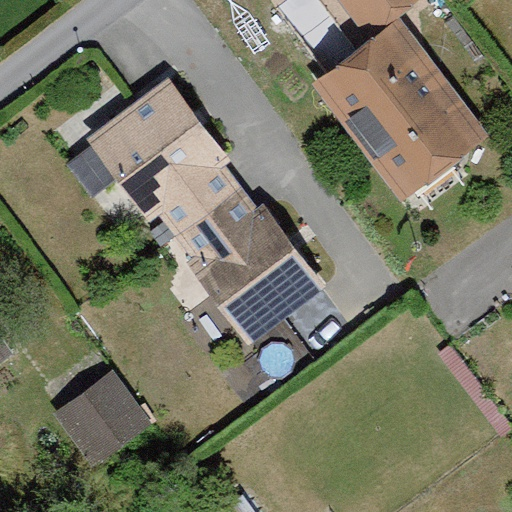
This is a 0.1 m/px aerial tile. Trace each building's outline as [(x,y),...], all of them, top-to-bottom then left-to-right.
[(418,0),(338,0),(377,48),(426,9),(418,0)] [(402,43),(325,100),(409,212),(486,155),(402,43)] [(172,93),(96,149),(159,234),(170,226),(187,248),(244,205),(226,180),(233,175),(172,93)] [(244,205),(187,248),(203,268),(192,275),(249,356),(331,299),(272,215),(259,224),(244,205)] [(0,344),(0,371),(13,362),(0,344)] [(112,389),(58,425),(94,479),(148,443),(112,389)]
